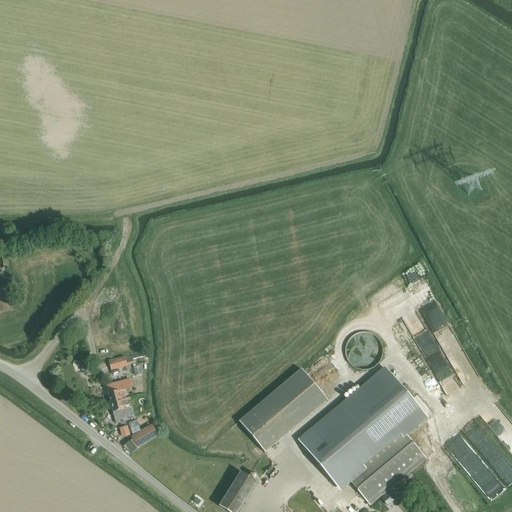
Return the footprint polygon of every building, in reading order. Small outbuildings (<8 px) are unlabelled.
[(111,370),(127,366),(125,358),(109,362),(111,370)] [(86,359),(79,362),(81,372),(83,371),(89,369),(86,359)] [(302,370),(300,371),(239,423),(265,453),(327,401),(302,370)] [(386,370),(301,441),(342,490),(350,483),(369,506),(426,459),(407,436),(427,419),(386,370)] [(106,386),(111,404),(126,400),(124,391),(132,389),(130,380),(121,382),(106,386)] [(126,400),(111,404),(115,421),(133,416),(129,401),(126,402),(126,400)] [(127,427),(120,429),(122,438),(129,437),(127,427)] [(150,429),(144,432),(149,440),(154,437),(150,429)] [(133,439),(134,441),(138,447),(149,440),(144,432),(133,439)] [(219,507),(226,511),(238,511),(256,483),(241,473),(219,507)] [(391,493),(382,500),(387,506),(396,499),(391,493)]
